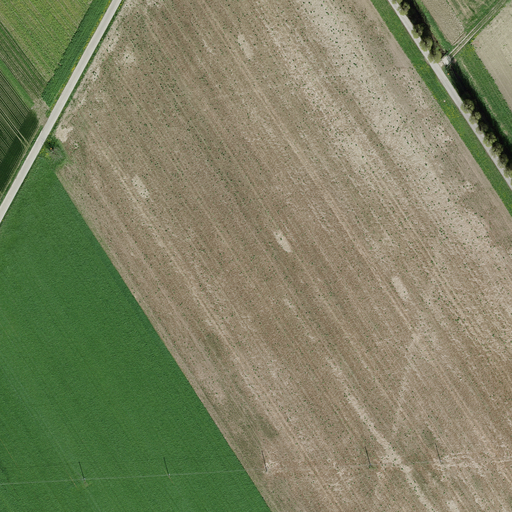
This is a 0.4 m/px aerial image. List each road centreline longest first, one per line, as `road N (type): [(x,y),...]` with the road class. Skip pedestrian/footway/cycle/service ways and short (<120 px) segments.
road 1 (unclassified): [(0,215),(117,0)]
road 2 (track): [(391,0),(511,188)]
